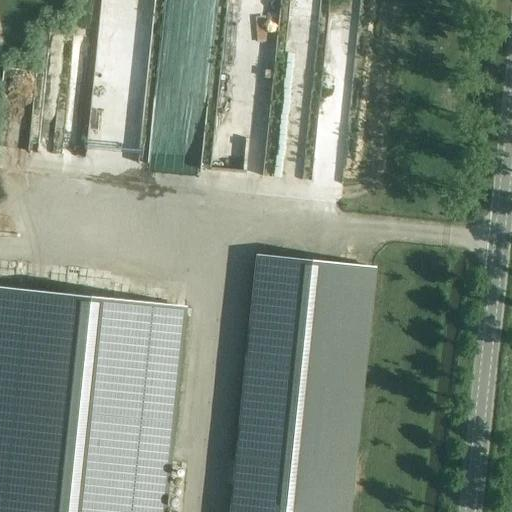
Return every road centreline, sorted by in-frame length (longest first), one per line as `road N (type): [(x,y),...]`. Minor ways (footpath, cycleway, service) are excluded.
road 1 (track): [(509,232),(457,236),(210,219),(0,239)]
road 2 (tertiary): [(480,511),(511,209)]
